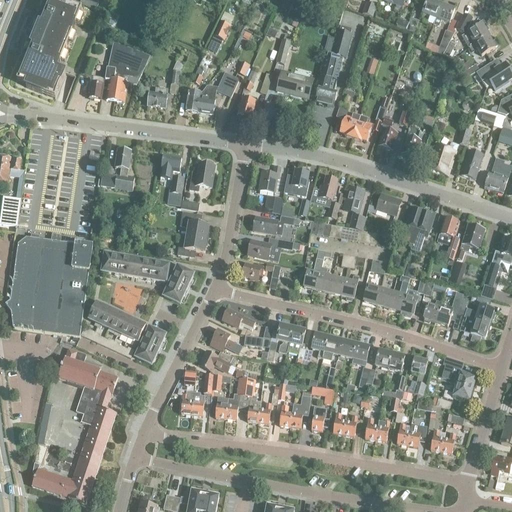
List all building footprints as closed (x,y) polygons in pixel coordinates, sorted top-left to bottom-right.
[(27,86),(26,89),(56,101),(66,75),(57,71),(60,64),(61,64),(73,33),(72,33),(75,26),(76,26),(82,10),(56,0),(50,0),(45,14),(46,14),(43,21),(42,21),(41,23),(39,28),(33,45),(32,44),(30,50),(31,50),(30,52),(31,52),(28,59),(27,59),(26,61),(23,66),(24,66),(17,82),(27,86)] [(81,0),(80,4),(83,6),(93,9),(92,10),(94,11),(96,4),(99,5),(100,2),(101,0),(81,0)] [(296,0),(293,7),(300,11),(304,13),(308,6),(296,0)] [(342,0),(340,7),(346,9),(347,6),(348,3),(346,2),(342,0)] [(383,0),(382,2),(387,4),(399,8),(403,9),(401,13),(404,14),(408,5),(409,0),(383,0)] [(428,1),(423,16),(430,19),(428,24),(434,26),(441,6),(428,1)] [(366,4),(363,15),(373,18),(376,7),(366,4)] [(455,11),(441,6),(434,26),(434,27),(439,29),(442,22),(450,25),(455,11)] [(458,31),(464,34),(467,33),(473,21),(465,17),(458,31)] [(409,24),(406,31),(416,35),(418,29),(416,29),(419,22),(411,19),(410,22),(409,24)] [(406,31),(409,24),(398,20),(396,27),(406,31)] [(453,21),(451,25),(448,33),(446,32),(437,55),(439,56),(443,57),(450,43),(460,24),(453,21)] [(222,23),(215,37),(225,42),(232,27),(222,23)] [(475,46),(489,38),(482,27),(468,35),(475,46)] [(319,91),(316,104),(334,108),(337,95),(334,94),(343,60),(346,61),(353,36),(351,36),(352,31),(341,28),(340,33),(338,32),(332,55),(328,54),(319,91)] [(139,31),(134,29),(131,37),(136,39),(139,31)] [(174,34),(165,30),(162,36),(171,40),(174,34)] [(246,33),(243,39),(249,42),(252,36),(246,33)] [(475,46),(470,49),(473,55),(478,52),(481,58),(496,50),(495,49),(498,47),(495,42),(492,44),(492,43),(493,42),(491,39),(490,40),(489,38),(475,46)] [(291,44),(283,42),(282,42),(276,65),(285,67),(291,44)] [(456,46),(450,43),(443,57),(449,59),(456,46)] [(108,68),(107,68),(105,81),(110,82),(107,102),(124,105),(128,85),(137,87),(140,80),(150,58),(114,44),(108,68)] [(437,58),(435,63),(445,67),(447,61),(437,58)] [(97,64),(87,60),(80,76),(91,80),(97,64)] [(173,73),(181,75),(185,66),(177,62),(173,73)] [(495,71),(491,65),(476,74),(481,82),(486,79),(489,83),(496,94),(509,85),(508,83),(511,80),(511,71),(510,72),(509,71),(506,66),(505,64),(503,66),(495,71)] [(476,66),(466,72),(464,74),(467,80),(479,72),(476,66)] [(207,71),(199,68),(195,76),(196,76),(197,76),(203,79),(207,71)] [(253,70),(247,83),(254,85),(259,73),(253,70)] [(172,80),(170,90),(177,91),(177,86),(179,86),(181,75),(173,73),(172,80)] [(277,94),(308,102),(314,82),(282,74),(277,94)] [(225,75),(216,93),(231,100),(240,81),(225,75)] [(263,86),(269,88),(273,77),(267,75),(263,86)] [(197,76),(196,76),(193,84),(200,87),(204,79),(203,79),(197,76)] [(94,78),(92,85),(91,85),(89,100),(101,102),(103,87),(105,80),(94,78)] [(247,82),(243,91),(244,91),(247,92),(248,93),(250,94),(254,86),(254,85),(247,83),(247,82)] [(203,88),(202,95),(200,115),(213,117),(215,101),(216,93),(217,90),(203,88)] [(150,95),(148,109),(166,111),(169,91),(156,90),(155,95),(150,95)] [(240,109),(238,117),(243,118),(244,118),(245,121),(249,122),(252,120),(252,121),(257,104),(249,102),(250,98),(249,98),(248,98),(247,97),(248,93),(247,92),(244,91),(242,100),(243,100),(240,109)] [(188,98),(186,113),(200,115),(202,96),(189,93),(188,98)] [(341,106),(340,109),(347,112),(349,106),(348,106),(349,103),(351,99),(344,97),(341,106)] [(511,97),(504,101),(502,102),(497,115),(506,118),(511,115),(511,117),(511,97)] [(384,100),(381,109),(387,111),(390,102),(384,100)] [(463,103),(462,107),(463,111),(468,113),(471,110),(472,106),(470,103),(466,102),(463,103)] [(414,107),(407,105),(404,114),(411,116),(414,107)] [(347,112),(340,109),(336,119),(344,121),(345,120),(346,120),(348,112),(347,112)] [(404,114),(399,125),(399,126),(407,129),(411,116),(404,114)] [(353,115),(351,122),(346,120),(345,120),(344,121),(340,135),(346,137),(345,138),(353,141),(361,118),(353,115)] [(494,118),(484,115),(481,124),(493,128),(496,119),(494,118)] [(383,135),(379,148),(385,150),(386,151),(389,152),(391,152),(392,152),(398,135),(391,133),(392,129),(394,122),(390,121),(391,119),(385,117),(385,120),(383,124),(380,133),(383,135)] [(368,120),(361,118),(353,141),(361,144),(362,142),(367,144),(372,129),(366,127),(368,120)] [(432,122),(424,119),(422,126),(430,129),(432,122)] [(378,122),(375,132),(380,133),(383,124),(378,122)] [(406,138),(407,139),(402,155),(404,156),(404,157),(408,158),(409,157),(415,159),(421,143),(423,134),(418,133),(419,131),(410,128),(406,138)] [(503,129),(500,139),(506,141),(509,131),(503,129)] [(464,134),(460,147),(467,149),(471,136),(464,134)] [(450,145),(448,151),(437,147),(429,171),(448,177),(456,153),(459,146),(452,144),(450,145)] [(103,175),(102,184),(101,189),(115,190),(133,193),(135,179),(128,178),(129,171),(132,153),(118,151),(115,169),(121,170),(120,176),(117,176),(117,177),(103,175)] [(483,158),(470,153),(469,153),(462,177),(475,182),(483,158)] [(489,174),(484,189),(485,190),(487,190),(488,193),(494,195),(502,197),(502,195),(503,195),(504,196),(509,181),(508,180),(510,173),(505,172),(506,168),(504,167),(507,159),(501,157),(498,165),(496,165),(493,176),(489,174)] [(0,158),(0,183),(8,185),(9,178),(19,179),(16,200),(21,201),(25,173),(20,172),(21,161),(19,161),(20,160),(14,159),(14,160),(12,160),(0,158)] [(164,158),(162,171),(161,179),(171,181),(173,173),(179,174),(181,161),(164,158)] [(211,190),(215,168),(212,168),(213,166),(203,164),(202,166),(200,166),(198,179),(192,178),(189,192),(199,194),(200,188),(211,190)] [(274,175),(262,174),(259,192),(275,194),(277,181),(279,181),(281,169),(275,168),(274,175)] [(312,175),(309,175),(295,172),(292,188),(295,188),(294,190),(299,191),(300,189),(300,190),(299,198),(307,199),(312,175)] [(180,209),(184,180),(173,179),(169,207),(180,209)] [(318,200),(334,204),(340,182),(327,179),(325,187),(322,187),(318,200)] [(346,203),(344,212),(359,216),(365,193),(349,189),(349,191),(347,191),(344,202),(346,203)] [(396,218),(402,203),(382,196),(376,211),(396,218)] [(2,198),(0,215),(0,225),(17,228),(21,201),(16,200),(2,198)] [(270,212),(269,215),(276,216),(279,199),(272,198),(270,212)] [(299,217),(306,219),(311,203),(303,201),(299,217)] [(182,211),(199,214),(200,206),(183,203),(182,211)] [(327,220),(336,222),(337,222),(341,207),(331,204),(327,220)] [(410,228),(405,243),(413,246),(424,212),(418,210),(418,212),(412,210),(406,227),(410,228)] [(413,246),(411,251),(420,254),(424,240),(427,241),(429,235),(435,217),(429,215),(429,214),(424,212),(413,246)] [(196,226),(197,217),(183,214),(181,229),(189,230),(187,238),(208,242),(210,235),(208,234),(209,228),(196,226)] [(350,227),(349,230),(355,231),(361,232),(364,233),(367,220),(352,216),(350,227)] [(294,228),(295,221),(281,218),(280,225),(294,228)] [(275,237),(278,223),(256,219),(253,233),(275,237)] [(439,236),(437,244),(451,248),(452,247),(454,241),(460,225),(458,224),(457,223),(454,222),(452,223),(445,220),(439,236)] [(313,224),(311,231),(311,236),(317,237),(319,225),(313,224)] [(325,226),(319,225),(317,237),(323,238),(325,226)] [(396,239),(397,237),(400,228),(391,225),(389,232),(384,230),(382,236),(384,237),(390,238),(396,239)] [(331,227),(329,239),(335,240),(337,228),(331,227)] [(465,237),(461,250),(465,251),(466,249),(470,250),(471,249),(478,251),(484,233),(482,232),(482,231),(478,229),(477,230),(469,228),(466,238),(465,237)] [(349,230),(347,242),(353,243),(355,231),(349,230)] [(361,232),(359,244),(365,245),(367,233),(364,233),(361,232)] [(367,233),(365,245),(370,246),(373,234),(367,233)] [(378,235),(373,234),(370,246),(376,247),(378,235)] [(378,235),(376,247),(382,249),(384,237),(382,236),(378,235)] [(208,242),(187,238),(186,246),(180,245),(178,257),(190,259),(191,253),(204,255),(205,248),(207,249),(208,242)] [(76,246),(31,240),(27,239),(19,245),(11,301),(11,302),(10,302),(6,305),(11,313),(13,329),(14,329),(14,330),(15,330),(80,339),(93,247),(76,245),(76,246)] [(495,253),(491,266),(499,268),(501,263),(511,267),(511,265),(511,241),(506,240),(504,249),(502,248),(500,255),(495,253)] [(251,242),(248,257),(269,262),(271,255),(274,255),(275,248),(276,247),(269,246),(251,242)] [(293,250),(294,245),(279,242),(278,250),(292,253),(293,250)] [(452,247),(451,248),(447,260),(455,263),(456,260),(459,250),(452,247)] [(465,251),(461,250),(459,250),(456,260),(462,262),(465,251)] [(319,252),(317,261),(324,262),(325,259),(326,254),(319,252)] [(103,273),(166,284),(170,267),(106,256),(103,273)] [(348,270),(350,258),(343,257),(341,269),(348,270)] [(350,258),(348,270),(355,271),(357,259),(350,258)] [(307,274),(304,289),(317,292),(321,277),(322,270),(324,262),(317,261),(314,275),(307,274)] [(378,275),(380,263),(373,262),(371,274),(378,275)] [(380,263),(378,275),(384,276),(387,264),(380,263)] [(262,277),(264,270),(245,266),(243,279),(250,280),(250,281),(258,283),(259,277),(262,277)] [(273,274),(274,267),(267,266),(265,272),(273,274)] [(414,268),(409,266),(405,276),(411,278),(414,268)] [(499,268),(491,266),(485,287),(493,290),(493,289),(499,270),(499,269),(499,268)] [(274,267),(273,274),(272,280),(279,281),(281,269),(274,267)] [(180,306),(194,276),(178,268),(164,298),(180,306)] [(322,270),(321,277),(317,292),(329,295),(333,279),(326,278),(328,271),(322,270)] [(452,277),(449,289),(473,295),(476,284),(452,277)] [(345,282),(333,279),(329,295),(342,298),(345,282)] [(345,282),(342,298),(347,299),(346,302),(352,303),(353,300),(354,300),(358,285),(345,282)] [(424,297),(427,285),(424,284),(420,283),(417,294),(424,296),(424,297)] [(434,287),(427,285),(424,297),(431,299),(434,287)] [(377,306),(381,291),(368,287),(364,303),(377,306)] [(381,291),(377,306),(389,310),(394,294),(381,291)] [(406,298),(394,294),(389,310),(401,313),(406,298)] [(456,294),(453,306),(460,308),(460,307),(463,296),(456,294)] [(401,313),(400,316),(412,319),(413,317),(414,317),(418,301),(406,298),(401,313)] [(467,314),(466,318),(467,319),(475,321),(489,326),(491,320),(493,321),(495,315),(493,314),(494,312),(489,310),(490,310),(492,302),(491,302),(490,302),(490,301),(479,299),(478,298),(475,307),(479,308),(478,314),(468,310),(467,310),(466,314),(467,314)] [(428,306),(424,320),(425,320),(424,323),(430,325),(431,322),(436,324),(440,310),(442,306),(442,305),(441,304),(437,303),(435,308),(428,306)] [(99,325),(106,309),(96,305),(89,321),(99,325)] [(442,306),(440,310),(436,324),(438,325),(439,325),(448,328),(450,321),(452,314),(453,310),(452,309),(442,306)] [(452,314),(450,321),(453,322),(455,323),(457,316),(459,312),(460,308),(453,306),(452,309),(453,310),(452,314)] [(106,309),(99,325),(109,330),(116,314),(106,309)] [(224,314),(223,315),(221,318),(222,320),(223,321),(223,323),(239,330),(241,324),(253,330),(256,324),(244,318),(228,311),(226,315),(224,314)] [(455,323),(453,330),(462,333),(470,336),(485,341),(488,332),(489,326),(475,321),(467,319),(466,318),(467,314),(466,314),(459,312),(457,316),(455,323)] [(116,314),(109,330),(119,335),(126,319),(116,314)] [(136,323),(126,319),(119,335),(129,339),(136,323)] [(136,323),(129,339),(139,344),(146,328),(136,323)] [(278,334),(277,342),(278,342),(284,343),(283,345),(280,348),(279,354),(287,356),(289,346),(290,345),(293,329),(280,326),(278,334)] [(266,329),(263,340),(263,342),(271,344),(274,331),(266,329)] [(288,353),(288,354),(299,357),(298,361),(303,362),(304,362),(307,352),(301,350),(301,347),(302,348),(306,333),(293,329),(290,345),(289,346),(288,352),(288,353)] [(152,367),(166,337),(150,330),(136,359),(152,367)] [(236,345),(230,342),(232,338),(218,332),(210,348),(223,354),(226,349),(232,352),(236,345)] [(323,361),(328,339),(315,336),(312,351),(320,352),(318,360),(323,361)] [(246,338),(245,347),(263,349),(263,342),(263,340),(246,338)] [(328,339),(323,361),(332,363),(334,356),(339,357),(342,342),(328,339)] [(342,342),(339,357),(354,360),(357,346),(342,342)] [(269,354),(267,363),(274,364),(278,345),(277,345),(272,344),(271,344),(269,354)] [(357,346),(354,360),(366,364),(370,349),(357,346)] [(39,471),(37,475),(33,489),(50,495),(51,494),(63,498),(62,498),(87,506),(116,415),(107,412),(111,397),(112,397),(118,379),(101,374),(101,372),(83,367),(86,357),(68,351),(59,381),(85,389),(80,403),(88,406),(82,424),(91,427),(73,482),(39,471)] [(313,353),(307,352),(304,362),(310,364),(313,353)] [(389,371),(393,355),(379,352),(375,367),(389,371)] [(393,355),(389,371),(401,374),(405,358),(399,357),(400,354),(393,352),(393,355)] [(218,359),(208,353),(200,368),(211,374),(214,369),(228,376),(232,367),(230,366),(230,365),(218,359)] [(415,361),(412,374),(419,376),(424,377),(425,376),(428,364),(426,363),(422,362),(423,360),(417,358),(416,361),(415,361)] [(446,368),(443,378),(450,380),(451,375),(460,378),(457,387),(474,392),(476,385),(474,385),(476,378),(468,376),(468,375),(462,373),(459,372),(460,371),(457,370),(459,363),(446,359),(443,367),(446,368)] [(336,372),(338,363),(337,363),(335,370),(330,369),(328,378),(334,379),(336,372)] [(367,385),(370,371),(363,369),(359,389),(366,390),(367,385)] [(376,372),(370,371),(367,385),(373,387),(376,372)] [(289,379),(282,377),(280,386),(288,387),(288,384),(289,379)] [(403,392),(404,387),(406,379),(399,377),(395,392),(398,393),(402,394),(403,392)] [(206,379),(204,396),(206,397),(212,398),(213,388),(214,380),(209,379),(206,379)] [(234,401),(229,401),(226,421),(237,423),(238,409),(239,409),(240,397),(246,398),(248,381),(237,380),(236,384),(239,384),(237,396),(234,396),(234,401)] [(248,381),(246,398),(251,399),(249,410),(247,424),(258,425),(260,412),(261,405),(257,404),(258,399),(254,399),(256,382),(248,381)] [(404,387),(403,392),(414,395),(417,384),(412,383),(410,389),(404,387)] [(417,384),(414,396),(418,397),(423,398),(426,386),(417,384)] [(430,385),(428,392),(439,395),(441,389),(430,385)] [(278,399),(278,402),(285,403),(286,394),(287,387),(280,386),(280,389),(279,396),(278,399)] [(445,392),(443,399),(453,402),(453,400),(460,402),(461,401),(469,403),(470,397),(472,398),(474,392),(457,387),(455,395),(445,392)] [(217,389),(213,388),(212,398),(217,399),(218,396),(220,397),(221,388),(217,388),(217,389)] [(327,392),(326,399),(325,406),(332,407),(333,404),(334,396),(334,393),(327,392)] [(405,395),(403,402),(411,404),(413,397),(405,395)] [(184,396),(183,403),(181,417),(192,418),(193,404),(189,404),(189,396),(184,396)] [(199,405),(193,404),(192,418),(203,419),(204,405),(205,405),(205,398),(200,397),(199,405)] [(218,399),(217,407),(215,420),(226,421),(229,401),(218,399)] [(292,416),(290,430),(301,431),(303,418),(309,418),(311,400),(303,399),(301,408),(294,407),(292,416)] [(439,400),(436,408),(436,409),(441,410),(450,413),(452,404),(439,400)] [(52,406),(46,405),(38,446),(44,447),(52,406)] [(265,413),(260,412),(258,425),(269,427),(272,406),(266,405),(265,413)] [(282,407),(281,415),(280,428),(290,430),(292,416),(288,416),(289,408),(282,407)] [(315,409),(311,433),(323,435),(323,429),(328,430),(329,422),(325,421),(326,411),(315,409)] [(336,415),(335,423),(333,436),(344,437),(346,424),(341,424),(342,416),(336,415)] [(368,420),(367,428),(365,441),(376,443),(378,430),(379,423),(380,417),(370,416),(370,421),(368,420)] [(449,416),(448,424),(451,424),(454,425),(462,427),(463,427),(465,420),(452,417),(449,416)] [(346,424),(344,437),(355,439),(357,426),(358,418),(352,418),(351,425),(346,424)] [(511,421),(509,421),(507,426),(505,426),(503,433),(511,435),(511,421)] [(379,423),(378,430),(376,443),(386,445),(390,424),(385,423),(385,424),(379,423)] [(399,433),(397,447),(408,448),(410,435),(412,428),(402,426),(401,426),(399,433)] [(410,435),(408,448),(418,450),(419,444),(420,441),(425,442),(427,430),(417,428),(412,428),(410,435)] [(282,430),(281,436),(303,439),(304,433),(282,430)] [(435,432),(433,439),(431,453),(442,455),(444,441),(445,435),(440,434),(440,433),(435,432)] [(511,435),(503,433),(501,440),(502,440),(501,446),(511,449),(511,435)] [(444,441),(442,455),(452,457),(455,443),(454,443),(456,436),(450,435),(449,442),(444,441)] [(356,448),(357,441),(336,437),(335,443),(356,448)] [(495,460),(491,477),(498,479),(499,474),(511,477),(511,461),(500,458),(500,461),(495,460)] [(171,482),(168,497),(178,498),(181,484),(171,482)] [(191,501),(181,499),(180,505),(189,507),(188,511),(202,511),(206,493),(204,492),(204,491),(203,491),(203,494),(192,492),(191,501)] [(206,493),(202,511),(216,511),(219,498),(209,496),(209,492),(208,493),(206,493)] [(177,511),(180,500),(174,499),(167,497),(164,511),(166,511),(177,511)]
